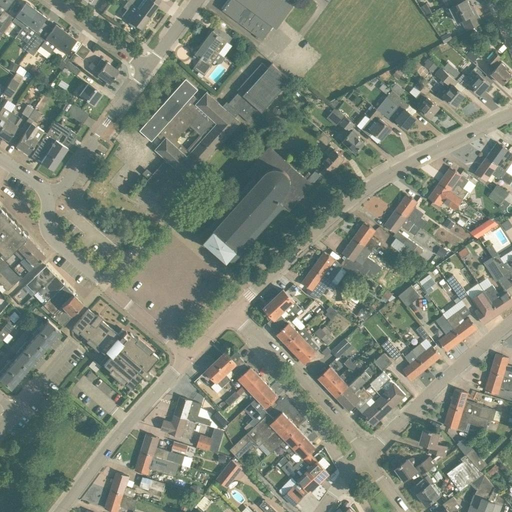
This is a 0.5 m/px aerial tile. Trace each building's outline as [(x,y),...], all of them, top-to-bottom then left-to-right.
[(0,15),(0,23),(1,25),(9,15),(3,11),(5,9),(12,0),(0,0),(0,11),(2,13),(0,15)] [(160,0),(159,0),(131,0),(130,2),(149,16),(157,5),(160,0)] [(230,0),(223,10),(233,17),(258,36),(257,38),(262,42),(264,39),(263,39),(274,25),(277,28),(295,4),(289,0),(230,0)] [(482,23),(480,18),(477,11),(474,13),(467,0),(465,0),(450,8),(457,22),(461,20),(467,31),(482,23)] [(149,16),(130,2),(127,1),(124,5),(129,9),(124,15),(130,20),(140,28),(149,16)] [(0,26),(0,34),(1,35),(11,23),(20,30),(25,24),(36,10),(25,2),(15,16),(14,18),(9,15),(1,25),(0,26)] [(36,10),(25,24),(20,30),(31,37),(22,48),(28,52),(39,37),(34,33),(46,17),(36,10)] [(39,37),(28,52),(33,56),(40,46),(50,54),(55,46),(66,32),(55,24),(43,40),(39,37)] [(213,31),(204,42),(219,53),(227,42),(228,43),(232,38),(222,30),(218,35),(213,31)] [(76,40),(66,32),(55,46),(66,54),(76,40)] [(202,58),(198,62),(194,68),(204,76),(212,65),(211,64),(219,53),(204,42),(196,54),(202,58)] [(74,53),(83,60),(90,50),(81,43),(74,53)] [(465,56),(473,63),(478,58),(470,51),(465,56)] [(501,63),(498,60),(501,57),(496,53),(488,61),(496,68),(491,74),(503,84),(511,75),(505,70),(507,68),(501,62),(501,63)] [(62,70),(64,66),(68,61),(69,59),(64,56),(57,66),(62,70)] [(428,78),(440,65),(430,56),(418,70),(428,78)] [(80,70),(68,61),(64,66),(76,75),(80,70)] [(106,61),(106,62),(97,74),(109,83),(118,71),(106,61)] [(456,81),(459,77),(457,75),(460,72),(448,62),(442,69),(456,81)] [(443,96),(445,97),(455,106),(465,95),(462,92),(465,88),(456,81),(442,69),(441,68),(436,73),(452,86),(443,96)] [(459,77),(456,81),(465,88),(465,89),(469,85),(480,95),(490,84),(473,69),(466,76),(463,73),(459,77)] [(186,76),(141,129),(153,140),(199,87),(186,76)] [(8,99),(18,83),(11,79),(1,95),(8,99)] [(424,95),(429,89),(420,81),(415,86),(421,91),(416,98),(423,103),(419,108),(431,117),(439,107),(424,95)] [(102,93),(88,83),(79,94),(93,105),(102,93)] [(391,116),(407,129),(416,118),(406,109),(409,105),(392,90),(387,97),(399,106),(391,116)] [(61,110),(83,124),(89,114),(68,100),(61,110)] [(21,113),(28,118),(34,109),(27,104),(21,113)] [(0,128),(11,112),(0,105),(0,128)] [(380,112),(374,107),(370,111),(368,110),(365,114),(367,115),(366,115),(371,119),(362,129),(369,135),(372,132),(382,140),(392,128),(380,119),(384,115),(380,112)] [(40,113),(34,109),(28,118),(15,137),(19,140),(15,146),(28,154),(35,143),(39,145),(46,134),(35,126),(37,124),(35,122),(40,113)] [(21,119),(11,112),(0,128),(0,135),(8,141),(17,126),(21,119)] [(185,183),(195,173),(204,163),(213,153),(223,142),(232,132),(214,116),(205,126),(196,137),(186,147),(177,157),(168,168),(159,178),(149,188),(138,200),(126,214),(121,210),(112,220),(124,227),(138,237),(140,234),(139,233),(144,228),(145,228),(149,224),(150,225),(157,217),(156,216),(159,213),(167,204),(176,194),(185,183)] [(343,141),(356,153),(364,143),(358,137),(359,135),(351,128),(354,124),(346,117),(340,124),(348,131),(346,133),(348,135),(343,141)] [(46,134),(39,145),(31,156),(37,160),(41,155),(42,156),(48,148),(49,149),(41,162),(53,170),(76,134),(71,131),(62,144),(57,141),(66,127),(55,120),(46,134)] [(332,139),(323,132),(318,138),(327,146),(332,139)] [(498,142),(487,158),(506,171),(511,162),(511,152),(508,150),(498,142)] [(323,162),(330,168),(333,171),(345,158),(335,149),(331,145),(325,152),(329,155),(323,162)] [(206,229),(204,232),(208,236),(206,238),(228,257),(230,255),(235,260),(237,261),(240,261),(243,260),(244,257),(244,254),(242,252),(241,251),(283,204),(290,210),(312,184),(321,174),(323,176),(330,168),(323,162),(316,170),(307,180),(269,146),(246,172),(253,177),(211,224),(209,223),(207,224),(205,225),(205,227),(206,229)] [(511,176),(506,172),(506,171),(487,158),(476,173),(486,181),(492,173),(500,178),(509,184),(511,180),(511,176)] [(440,183),(458,196),(462,199),(468,191),(463,188),(469,180),(451,167),(440,183)] [(462,199),(458,196),(440,183),(429,198),(439,206),(442,201),(455,210),(462,199)] [(511,195),(508,193),(497,185),(493,191),(504,199),(509,203),(511,204),(511,195)] [(500,205),(504,199),(493,191),(489,196),(500,205)] [(411,218),(408,215),(417,202),(407,194),(396,210),(414,223),(417,219),(412,216),(411,218)] [(500,205),(498,207),(503,211),(509,203),(504,199),(500,205)] [(0,260),(27,236),(0,207),(0,260)] [(401,225),(409,231),(414,223),(396,210),(385,225),(395,233),(393,236),(396,238),(406,246),(414,251),(418,245),(397,230),(401,225)] [(470,232),(478,238),(497,225),(490,219),(470,232)] [(365,223),(354,238),(372,251),(378,242),(372,238),(371,239),(370,238),(375,230),(365,223)] [(27,236),(0,260),(0,282),(7,290),(45,255),(27,236)] [(368,257),(372,251),(354,238),(343,253),(347,256),(344,260),(359,270),(371,279),(382,268),(368,257)] [(406,246),(396,238),(391,245),(402,253),(406,246)] [(493,243),(488,246),(492,254),(497,252),(493,243)] [(324,252),(313,268),(331,281),(341,268),(354,277),(359,270),(344,260),(341,264),(324,252)] [(492,258),(504,276),(510,286),(511,286),(511,285),(511,258),(508,261),(511,266),(511,275),(511,276),(497,254),(492,258)] [(497,281),(504,276),(492,258),(485,262),(497,281)] [(35,294),(37,292),(55,275),(45,265),(33,277),(26,285),(35,294)] [(302,283),(313,290),(317,284),(325,289),(328,286),(333,290),(337,285),(331,281),(313,268),(302,283)] [(429,274),(420,281),(428,292),(438,285),(429,274)] [(37,292),(46,301),(64,284),(55,275),(37,292)] [(447,280),(461,299),(468,294),(454,275),(447,280)] [(64,284),(46,301),(43,305),(52,314),(73,293),(64,284)] [(493,285),(484,291),(486,295),(499,313),(511,304),(511,298),(507,292),(500,297),(493,285)] [(398,296),(407,307),(420,296),(411,286),(398,296)] [(283,290),(273,299),(285,310),(288,314),(292,310),(296,314),(301,309),(294,301),(283,290)] [(499,313),(486,295),(484,291),(471,299),(479,311),(476,313),(483,324),(499,313)] [(50,316),(62,326),(62,327),(74,313),(73,312),(82,304),(73,293),(52,314),(50,316)] [(285,310),(273,299),(264,308),(273,318),(267,323),(273,329),(285,319),(280,314),(285,310)] [(330,320),(338,312),(330,306),(326,311),(328,313),(326,315),(330,320)] [(137,339),(130,333),(129,334),(125,331),(124,332),(121,329),(117,333),(101,320),(103,317),(98,313),(96,316),(88,309),(73,327),(74,326),(80,330),(79,332),(83,336),(87,339),(89,338),(100,348),(99,349),(104,353),(106,351),(109,353),(101,362),(110,370),(111,370),(110,369),(112,368),(119,374),(126,380),(125,382),(124,382),(131,388),(143,375),(144,376),(145,377),(146,377),(147,377),(148,377),(149,376),(149,375),(149,374),(149,373),(149,372),(148,372),(146,370),(158,357),(151,351),(150,351),(151,352),(149,353),(135,341),(136,339),(137,339)] [(459,322),(463,319),(458,311),(447,319),(462,340),(477,328),(469,318),(461,324),(459,322)] [(289,323),(285,319),(273,329),(278,334),(277,334),(287,344),(298,333),(289,323)] [(441,327),(444,331),(447,335),(439,340),(447,351),(462,340),(447,319),(447,320),(448,322),(441,327)] [(35,335),(32,340),(43,349),(59,330),(48,321),(44,325),(42,323),(33,333),(35,335)] [(0,341),(0,342),(13,327),(8,323),(0,331),(0,341)] [(430,336),(422,326),(416,330),(424,340),(430,336)] [(295,353),(311,338),(313,337),(304,327),(298,333),(287,344),(295,353)] [(332,341),(325,334),(321,329),(316,333),(327,345),(332,341)] [(311,338),(295,353),(305,363),(320,348),(311,338)] [(345,339),(331,351),(338,358),(352,345),(345,339)] [(382,345),(394,359),(401,354),(388,339),(382,345)] [(19,354),(15,359),(21,364),(26,369),(43,349),(32,340),(28,344),(25,342),(16,352),(19,354)] [(415,348),(412,351),(426,368),(441,356),(432,346),(427,351),(421,343),(415,348)] [(326,356),(331,351),(327,347),(322,352),(326,356)] [(426,368),(412,351),(411,350),(410,351),(405,356),(410,364),(403,370),(411,380),(426,368)] [(225,352),(215,361),(226,373),(230,369),(235,374),(246,363),(240,357),(234,362),(225,352)] [(384,352),(374,362),(383,371),(392,362),(384,352)] [(491,372),(511,378),(511,369),(505,368),(509,358),(496,354),(491,372)] [(26,369),(21,364),(15,359),(11,363),(9,361),(0,371),(2,374),(0,376),(0,378),(10,388),(26,369)] [(344,363),(349,368),(353,364),(348,359),(344,363)] [(225,374),(226,373),(215,361),(206,371),(222,388),(230,380),(225,374)] [(248,388),(260,377),(251,367),(250,368),(246,363),(235,374),(248,388)] [(354,373),(358,369),(353,364),(349,368),(354,373)] [(319,378),(328,387),(340,376),(331,367),(319,378)] [(372,395),(365,388),(362,385),(374,373),(368,367),(349,386),(337,397),(349,409),(354,404),(359,408),(372,395)] [(370,383),(385,399),(392,407),(405,395),(383,371),(370,383)] [(498,394),(500,387),(507,389),(511,390),(511,378),(491,372),(485,390),(498,394)] [(342,374),(340,376),(328,387),(337,397),(349,386),(343,380),(346,378),(342,374)] [(260,377),(248,388),(257,397),(269,386),(260,377)] [(392,407),(385,399),(370,383),(365,388),(372,395),(359,408),(366,416),(374,424),(392,407)] [(269,386),(257,397),(250,404),(259,413),(249,422),(254,427),(256,425),(268,413),(264,409),(278,396),(269,386)] [(471,414),(489,419),(493,420),(496,410),(482,406),(468,401),(467,404),(464,404),(468,393),(455,389),(450,407),(471,414)] [(236,392),(231,396),(235,401),(239,396),(236,392)] [(235,401),(231,396),(226,401),(230,405),(235,401)] [(180,397),(174,415),(196,422),(196,421),(210,426),(212,421),(210,420),(210,419),(198,415),(202,404),(180,397)] [(486,428),(489,419),(471,414),(450,407),(444,425),(456,429),(459,420),(486,428)] [(218,411),(211,418),(222,429),(229,422),(218,411)] [(285,439),(297,428),(288,418),(282,413),(275,420),(268,413),(256,425),(254,427),(230,449),(238,458),(251,446),(254,450),(259,446),(262,443),(271,452),(285,439)] [(164,419),(163,423),(161,429),(169,432),(169,433),(181,437),(181,436),(191,439),(196,422),(174,415),(172,422),(164,419)] [(294,448),(306,437),(297,428),(285,439),(294,448)] [(448,448),(437,444),(440,434),(424,429),(420,443),(431,446),(429,452),(445,457),(448,448)] [(185,456),(156,447),(159,438),(147,434),(141,452),(162,459),(171,462),(182,465),(185,456)] [(200,435),(197,446),(209,450),(213,438),(200,435)] [(308,462),(313,457),(309,452),(315,447),(306,437),(294,448),(308,462)] [(464,437),(457,442),(466,453),(473,447),(464,437)] [(174,441),(172,448),(186,452),(188,445),(174,441)] [(473,448),(466,455),(468,458),(480,471),(487,464),(473,448)] [(171,462),(162,459),(141,452),(135,470),(148,474),(153,458),(156,459),(154,467),(168,471),(171,462)] [(468,458),(466,455),(461,458),(463,461),(447,473),(460,491),(470,484),(482,474),(480,471),(468,458)] [(279,462),(283,466),(288,462),(288,461),(284,457),(279,462)] [(313,457),(308,462),(312,467),(308,471),(319,482),(329,473),(313,457)] [(417,471),(420,476),(425,472),(436,464),(430,457),(415,468),(408,459),(395,469),(404,481),(417,471)] [(231,459),(216,478),(227,487),(243,468),(231,459)] [(288,462),(283,466),(281,468),(286,473),(287,472),(293,467),(288,462)] [(319,482),(308,471),(305,467),(302,470),(296,464),(293,467),(287,472),(294,478),(296,477),(309,491),(319,482)] [(111,490),(133,497),(135,490),(126,487),(129,476),(117,472),(111,490)] [(428,476),(425,472),(420,476),(423,479),(410,489),(415,495),(418,494),(426,505),(439,496),(430,484),(433,481),(429,475),(428,476)] [(484,475),(482,474),(470,484),(477,490),(484,475)] [(484,475),(477,490),(475,495),(467,511),(500,511),(505,499),(484,475)] [(150,487),(148,492),(161,496),(165,483),(144,477),(142,484),(150,487)] [(284,495),(294,506),(303,497),(293,486),(284,495)] [(136,498),(133,497),(111,490),(105,508),(116,511),(117,511),(121,502),(125,503),(123,507),(133,510),(136,498)] [(198,503),(204,508),(211,500),(205,495),(198,503)] [(459,511),(458,511),(457,511),(452,505),(456,501),(453,496),(443,504),(446,509),(443,511),(459,511)] [(255,511),(254,510),(252,511),(277,511),(265,500),(259,505),(266,511),(255,511)]
